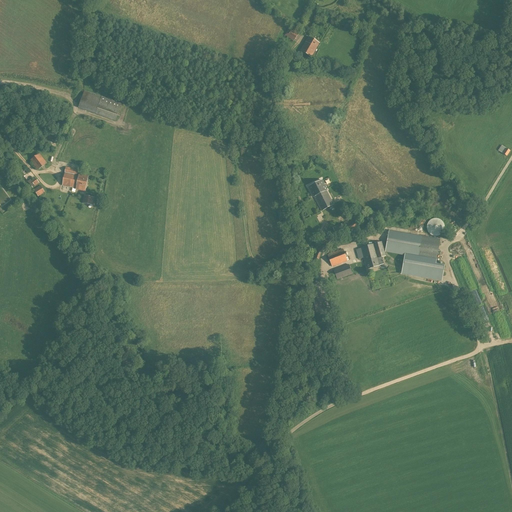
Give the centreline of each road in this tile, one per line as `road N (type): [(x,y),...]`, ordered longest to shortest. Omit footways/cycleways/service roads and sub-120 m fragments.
road 1 (unclassified): [(226,511),(271,473),(292,432),(338,406),(344,385),(331,323)]
road 2 (track): [(86,0),(80,84),(49,170)]
